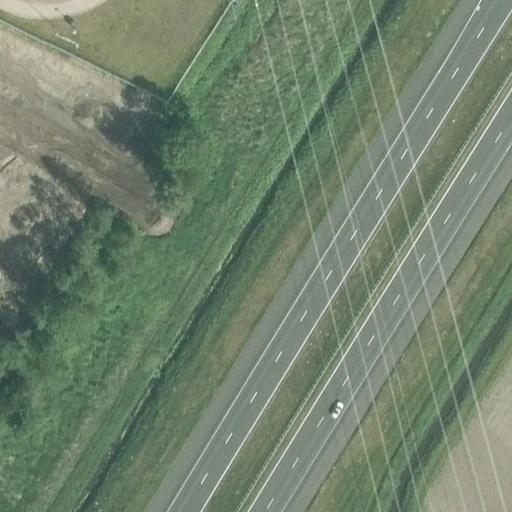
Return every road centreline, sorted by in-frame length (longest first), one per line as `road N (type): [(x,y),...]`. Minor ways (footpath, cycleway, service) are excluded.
road 1 (motorway): [(500,0),(185,511)]
road 2 (motorway): [(273,511),(511,124)]
